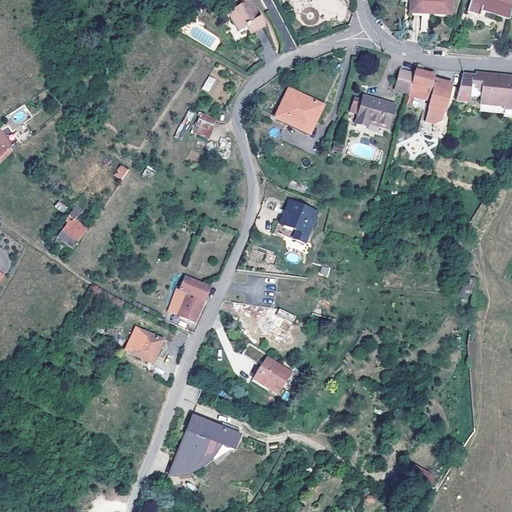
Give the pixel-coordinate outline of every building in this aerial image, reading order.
[(254,8),(249,0),(232,0),(237,7),(228,12),(232,20),(233,19),(239,30),(249,25),(253,32),(265,25),(255,7),(254,8)] [(409,0),(409,14),(451,15),(450,0),(409,0)] [(509,20),(511,4),(511,0),(471,0),(467,13),(480,16),(481,12),(509,20)] [(409,93),(414,75),(401,71),(396,89),(409,93)] [(408,96),(426,101),(432,81),(433,77),(415,72),(414,75),(409,93),(408,96)] [(463,74),(460,96),(472,98),(473,91),(483,93),(483,94),(485,95),(485,101),(511,105),(511,76),(508,76),(507,81),(502,80),(503,76),(478,73),(477,76),(463,74)] [(207,76),(203,90),(211,92),(215,78),(207,76)] [(451,86),(432,81),(426,101),(425,105),(429,106),(425,120),(435,123),(442,118),(451,86)] [(309,134),(315,122),(322,107),(290,91),(276,118),(285,123),(287,118),(302,125),(300,130),(309,134)] [(473,91),(472,98),(485,101),(485,95),(483,94),(483,93),(473,91)] [(395,106),(364,97),(355,124),(367,128),(368,124),(387,129),(395,106)] [(511,105),(485,101),(484,105),(508,108),(507,111),(511,111),(511,105)] [(216,120),(201,114),(197,126),(211,132),(216,120)] [(285,123),(300,130),(302,125),(287,118),(285,123)] [(211,133),(196,127),(193,133),(208,139),(211,133)] [(0,132),(0,155),(10,148),(0,132)] [(12,152),(10,148),(0,155),(0,163),(2,161),(12,152)] [(121,180),(128,169),(120,164),(113,174),(121,180)] [(59,202),(55,206),(62,213),(67,209),(59,202)] [(289,202),(280,225),(296,232),(293,239),(304,244),(317,214),(289,202)] [(65,221),(68,224),(56,238),(62,242),(68,247),(72,250),(87,230),(74,220),(83,212),(76,206),(65,221)] [(277,233),(293,239),(296,232),(280,225),(277,233)] [(322,266),(319,274),(327,276),(330,268),(322,266)] [(180,290),(176,288),(168,312),(194,323),(210,288),(185,278),(180,290)] [(273,322),(278,311),(274,308),(268,319),(273,322)] [(294,320),(278,311),(273,322),(268,319),(262,329),(283,340),(294,320)] [(163,341),(144,332),(133,355),(152,364),(163,341)] [(260,364),(262,365),(266,360),(267,360),(270,355),(267,353),(251,340),(240,355),(257,368),(260,364)] [(258,372),(253,381),(276,396),(289,375),(267,360),(266,360),(262,365),(258,372)] [(186,432),(174,461),(192,468),(199,464),(199,463),(221,440),(235,446),(241,432),(239,431),(241,425),(223,418),(221,424),(194,413),(188,427),(190,428),(188,433),(186,432)] [(430,488),(436,475),(414,464),(407,477),(430,488)]
